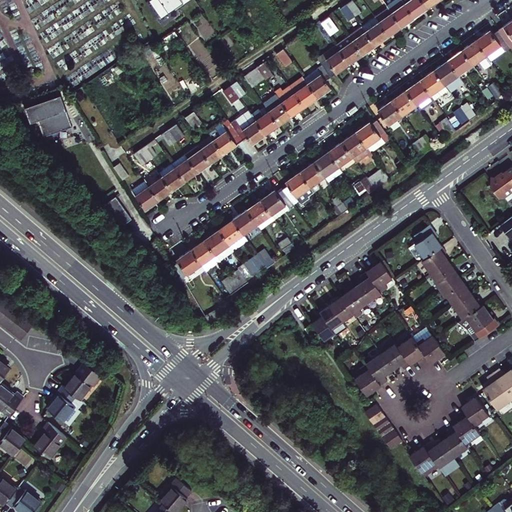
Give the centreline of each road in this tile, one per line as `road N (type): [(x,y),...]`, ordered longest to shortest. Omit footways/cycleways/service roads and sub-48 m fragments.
road 1 (residential): [(494,0),(157,236)]
road 2 (track): [(113,155),(335,0)]
road 3 (primary): [(353,511),(199,377)]
road 4 (primary): [(135,323),(0,207)]
road 5 (track): [(68,101),(151,239),(157,236)]
road 6 (primary): [(0,230),(126,338)]
road 7 (residential): [(432,186),(310,275)]
road 8 (residential): [(199,377),(310,275)]
road 9 (primary): [(222,421),(325,511)]
road 10 (residential): [(432,186),(511,297)]
road 11 (residential): [(138,412),(71,511)]
